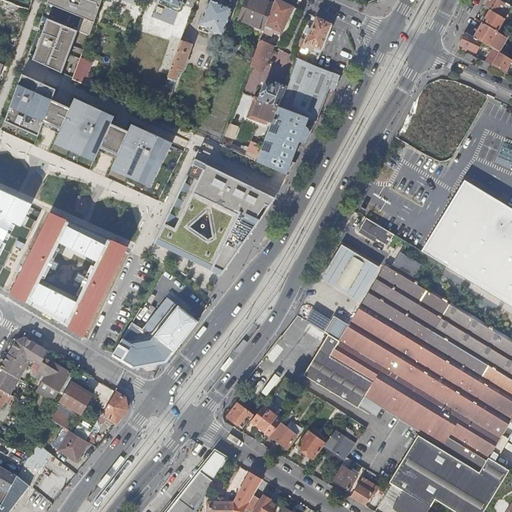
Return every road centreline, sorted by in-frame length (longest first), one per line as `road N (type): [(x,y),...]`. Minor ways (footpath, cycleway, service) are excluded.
road 1 (primary): [(193,420),(281,307),(423,51)]
road 2 (primary): [(388,35),(285,231),(155,398)]
road 3 (secondary): [(193,420),(346,511)]
road 4 (tertiary): [(155,398),(16,313)]
road 5 (primary): [(155,398),(68,511)]
